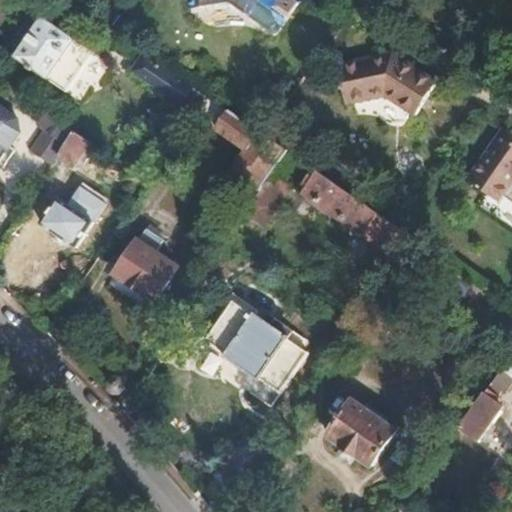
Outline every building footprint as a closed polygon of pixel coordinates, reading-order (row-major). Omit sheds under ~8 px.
[(288,0),(188,0),(190,7),(226,3),(273,36),(296,5),(288,0)] [(92,52),(44,19),(17,57),(66,91),(92,52)] [(193,86),(150,56),(137,74),(181,104),(184,98),(184,99),(193,86)] [(420,119),(442,88),(400,57),(344,66),(350,104),(390,98),(420,119)] [(198,109),(207,95),(193,86),(184,99),(198,109)] [(217,128),(229,111),(217,102),(207,95),(198,109),(191,119),(213,134),(217,128)] [(39,121),(46,112),(38,107),(32,117),(39,121)] [(287,150),(229,111),(217,128),(246,148),(230,171),(259,192),(287,150)] [(49,170),(75,132),(46,112),(39,121),(37,125),(50,134),(33,159),(49,170)] [(511,210),(511,132),(505,128),(469,181),(511,210)] [(88,164),(99,148),(75,132),(58,158),(73,168),(80,159),(88,164)] [(354,195),(319,172),(315,177),(311,174),(304,184),(309,187),(305,193),(399,256),(413,236),(354,195)] [(40,225),(76,249),(94,223),(71,207),(83,191),(72,183),(60,201),(58,199),(40,225)] [(256,220),(274,196),(262,188),(259,192),(244,212),(256,220)] [(178,267),(156,253),(164,241),(146,228),(116,273),(156,299),(178,267)] [(74,270),(87,278),(98,260),(84,252),(74,270)] [(289,321),(247,292),(244,293),(225,281),(202,313),(220,325),(220,330),(262,360),(265,357),(286,371),(308,338),(289,325),(289,321)] [(495,400),(511,376),(511,355),(485,393),(495,400)] [(480,440),(503,406),(495,400),(485,393),(455,434),(461,438),(466,431),(480,440)] [(407,438),(353,401),(327,436),(382,475),(407,438)]
